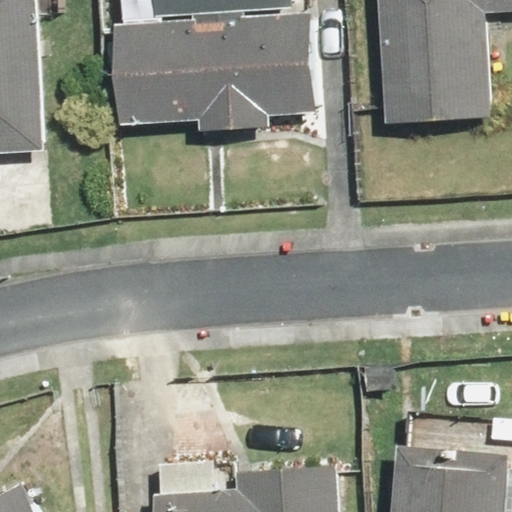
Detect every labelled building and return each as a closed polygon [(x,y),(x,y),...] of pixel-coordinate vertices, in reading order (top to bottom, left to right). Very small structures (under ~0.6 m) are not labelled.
[(41,0),(0,0),(0,153),(50,151),(41,0)] [(511,0),(382,0),(390,122),(500,115),(493,13),(511,11),(511,0)] [(315,11),(120,23),(127,126),(204,121),(204,130),(277,126),(277,117),(321,114),(315,11)] [(511,511),(511,510),(511,453),(403,443),(396,511),(511,511)] [(162,496),(163,511),(341,511),(338,460),(242,466),(244,490),(162,496)] [(0,493),(0,511),(42,511),(24,480),(0,493)]
